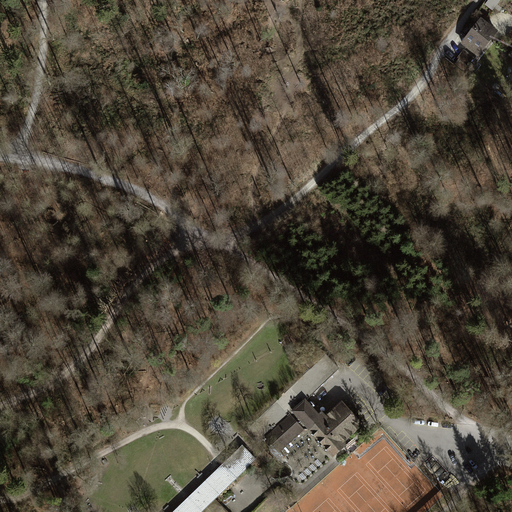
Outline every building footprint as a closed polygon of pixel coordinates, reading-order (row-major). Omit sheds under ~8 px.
[(494,11),(502,0),(489,0),(486,4),(494,11)] [(498,32),(481,19),(461,45),(465,48),(478,58),(483,52),(498,32)] [(476,73),(481,66),(477,63),(485,53),(483,52),(478,58),(465,48),(457,58),(459,59),(468,66),(476,73)] [(468,66),(459,59),(455,64),(464,71),(468,66)] [(327,354),(245,431),(259,446),(266,439),(280,454),(305,431),(309,432),(334,458),(348,446),(346,444),(362,428),(361,427),(364,424),(353,411),(343,401),(328,416),(310,398),(340,368),(327,354)] [(243,446),(173,511),(202,511),(216,499),(257,460),(243,446)] [(228,511),(216,499),(202,511),(228,511)]
